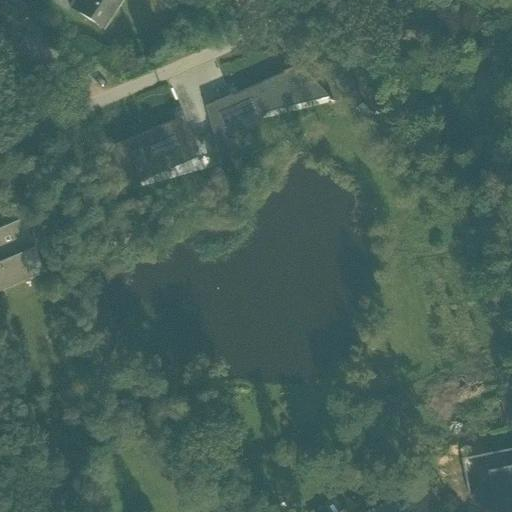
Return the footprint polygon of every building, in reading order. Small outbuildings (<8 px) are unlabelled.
[(70,5),(107,29),(125,0),(72,0),(73,0),(70,5)] [(0,67),(7,70),(20,34),(0,26),(0,67)] [(0,280),(39,265),(16,205),(0,211),(0,280)] [(488,511),(511,511),(511,449),(484,454),(488,472),(470,499),(488,511)] [(398,511),(389,494),(354,511),(340,511),(339,509),(333,511),(398,511)]
